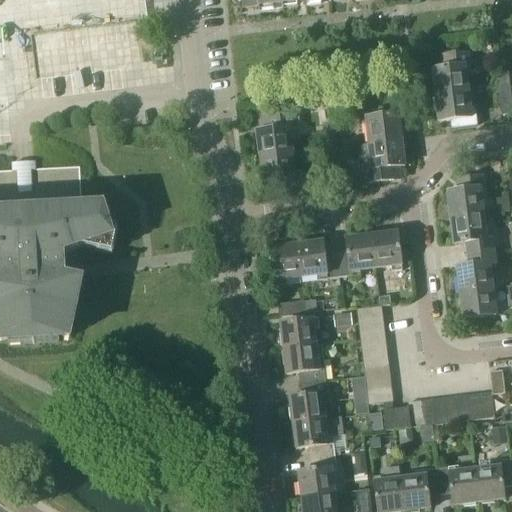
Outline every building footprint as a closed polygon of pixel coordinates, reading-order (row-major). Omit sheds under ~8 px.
[(282,8),(283,8),(281,0),(240,0),(242,9),(258,7),(259,11),(273,10),(272,6),(281,5),(282,8)] [(305,5),(307,5),(305,0),(281,0),(283,8),(296,6),(296,3),(305,2),(305,5)] [(434,98),(468,94),(465,68),(470,67),(468,54),(442,57),(443,70),(431,71),(434,98)] [(497,78),(508,76),(506,62),(495,64),(497,78)] [(498,90),(509,89),(508,76),(497,78),(498,90)] [(500,103),(511,102),(509,89),(498,90),(500,103)] [(468,94),(434,98),(438,124),(449,123),(450,130),(477,127),(474,109),(470,109),(468,94)] [(501,116),(511,114),(511,111),(511,102),(500,103),(501,116)] [(268,131),(256,133),(259,160),(293,156),(290,130),(298,129),(297,115),(266,119),(268,131)] [(368,146),(403,142),(400,115),(365,119),(368,146)] [(323,139),(334,137),(333,124),(322,125),(323,139)] [(325,152),(336,150),(334,137),(323,139),(325,152)] [(394,170),(406,168),(403,142),(368,146),(362,147),(365,173),(362,174),(363,186),(396,182),(394,170)] [(326,164),(337,163),(336,150),(325,152),(326,164)] [(293,156),(259,160),(262,186),(296,182),(293,156)] [(69,340),(81,283),(66,280),(64,254),(83,248),(82,249),(112,255),(117,230),(109,230),(103,209),(81,210),(81,209),(79,168),(35,171),(34,163),(12,164),(12,172),(0,172),(0,342),(6,340),(8,346),(58,343),(59,337),(69,340)] [(328,177),(339,176),(337,163),(326,164),(328,177)] [(457,192),(446,194),(450,221),(483,216),(479,179),(483,179),(483,176),(456,180),(457,192)] [(509,212),(509,209),(507,200),(497,201),(498,214),(502,213),(509,212)] [(466,257),(494,253),(492,240),(486,240),(483,216),(450,221),(453,247),(465,245),(466,257)] [(372,237),(376,270),(391,268),(391,273),(402,272),(397,234),(372,237)] [(360,272),(376,270),(372,237),(345,240),(347,252),(336,254),(339,280),(360,277),(360,272)] [(339,280),(336,254),(324,255),(322,243),(297,246),(301,279),(316,278),(317,283),(339,280)] [(285,281),(301,279),(297,246),(271,249),(275,288),(286,286),(285,281)] [(459,296),(498,290),(495,266),(496,266),(494,253),(466,257),(467,267),(456,269),(459,296)] [(498,290),(459,296),(462,322),(496,317),(493,292),(498,291),(498,290)] [(381,308),(391,307),(389,297),(378,299),(379,308),(380,308),(381,308)] [(279,319),(305,316),(304,303),(277,306),(279,319)] [(307,315),(319,314),(318,304),(306,306),(307,315)] [(383,321),(381,308),(380,308),(379,308),(356,311),(357,324),(383,321)] [(336,328),(352,326),(351,316),(335,318),(336,328)] [(283,351),(321,346),(316,346),(314,331),(319,331),(318,320),(280,324),(283,351)] [(359,336),(384,333),(383,321),(357,324),(359,336)] [(360,348),(386,345),(384,333),(359,336),(360,348)] [(362,359),(387,356),(386,345),(360,348),(362,359)] [(300,387),(326,384),(321,346),(283,351),(286,377),(298,375),(300,387)] [(363,372),(389,369),(387,356),(362,359),(363,372)] [(364,383),(390,380),(389,369),(363,372),(364,383)] [(492,397),(505,395),(502,372),(489,374),(491,394),(491,397),(492,397)] [(366,395),(392,392),(390,380),(364,383),(366,395)] [(292,426),(325,421),(323,406),(328,405),(326,384),(300,387),(301,397),(289,399),(292,426)] [(392,404),(393,404),(392,392),(366,395),(367,404),(367,407),(383,406),(392,404)] [(495,419),(492,397),(491,397),(491,394),(479,396),(482,421),(495,419)] [(470,422),(482,421),(479,396),(467,397),(470,422)] [(458,424),(470,422),(467,397),(455,399),(458,424)] [(447,425),(458,424),(455,399),(443,400),(447,425)] [(435,427),(447,425),(443,400),(431,401),(435,427)] [(423,428),(435,427),(431,401),(420,403),(423,428)] [(410,430),(423,428),(420,403),(407,404),(410,430)] [(367,404),(356,405),(357,415),(368,414),(367,407),(367,404)] [(386,433),(410,430),(407,404),(408,409),(393,411),(392,404),(383,406),(386,433)] [(295,452),(307,450),(309,461),(335,458),(332,437),(342,436),(340,419),(325,421),(292,426),(295,452)] [(504,428),(492,430),(493,443),(506,442),(504,428)] [(370,450),(380,449),(379,439),(368,441),(370,450)] [(301,500),(335,496),(333,480),(337,479),(335,458),(309,461),(310,472),(298,473),(301,500)] [(503,489),(511,487),(511,464),(511,462),(489,464),(489,469),(475,471),(479,504),(504,501),(503,489)] [(479,504),(475,471),(459,473),(458,468),(437,471),(440,497),(450,495),(452,507),(479,504)] [(428,498),(440,497),(437,471),(414,474),(415,478),(400,480),(404,511),(414,511),(430,510),(428,498)] [(404,511),(400,480),(384,482),(384,477),(373,479),(377,511),(404,511)] [(371,511),(369,491),(355,492),(357,511),(371,511)] [(335,496),(301,500),(302,511),(341,511),(341,510),(336,511),(335,496)]
